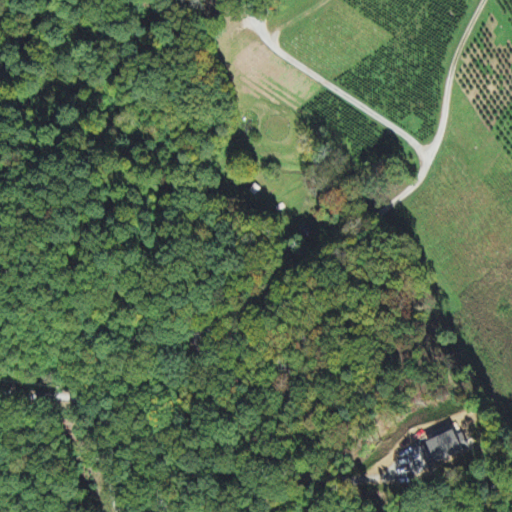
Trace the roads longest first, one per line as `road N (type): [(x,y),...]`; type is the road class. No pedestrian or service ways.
road 1 (residential): [(164,511),(161,478),(196,338),(295,284),(420,177),(482,0)]
road 2 (residential): [(196,338),(0,159)]
road 3 (residential): [(216,329),(284,341),(307,370),(274,483),(278,511)]
road 4 (residential): [(432,154),(275,49),(263,26),(269,0)]
road 5 (residential): [(0,32),(163,160)]
road 6 (residential): [(0,391),(75,401),(100,415),(113,444),(110,482),(119,511)]
